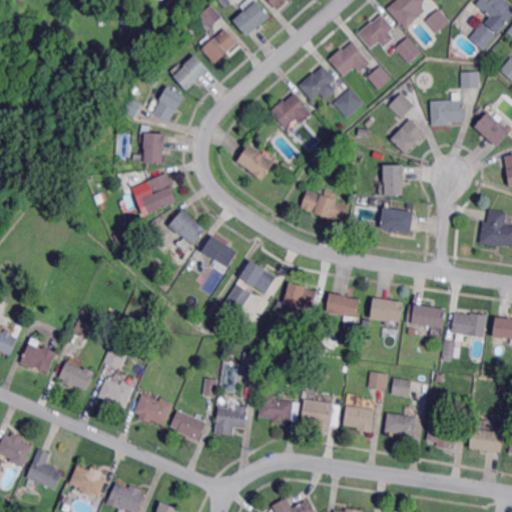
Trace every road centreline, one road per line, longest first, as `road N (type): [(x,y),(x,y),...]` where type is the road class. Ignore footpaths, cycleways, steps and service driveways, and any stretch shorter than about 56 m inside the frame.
road 1 (residential): [(344,0),(213,121),(203,150),(212,184),(311,249),(511,282)]
road 2 (residential): [(511,493),(289,461),(252,473),(222,511)]
road 3 (residential): [(230,492),(0,395)]
